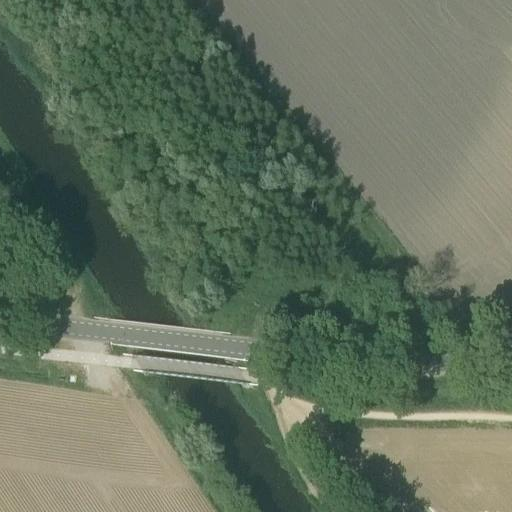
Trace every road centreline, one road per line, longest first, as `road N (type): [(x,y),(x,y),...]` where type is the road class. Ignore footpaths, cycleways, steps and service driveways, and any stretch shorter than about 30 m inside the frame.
road 1 (tertiary): [(239,348),(407,364),(463,359),(511,342)]
road 2 (track): [(268,387),(315,411),(511,419)]
road 3 (tertiary): [(239,348),(103,333)]
